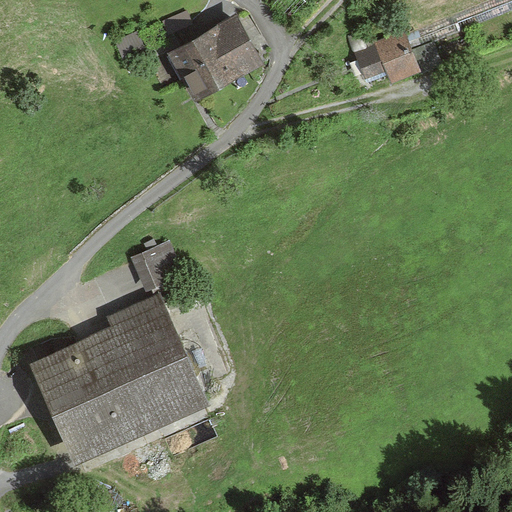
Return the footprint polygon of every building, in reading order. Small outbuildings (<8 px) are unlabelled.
[(301,0),(282,0),(277,7),(293,21),(307,5),(301,0)] [(240,14),(173,53),(200,99),(267,60),(240,14)] [(392,80),(421,69),(406,32),(359,51),(370,80),(389,72),(392,80)] [(184,275),(168,240),(142,251),(158,286),(184,275)] [(32,362),(77,461),(210,401),(163,296),(110,320),(113,326),(32,362)]
